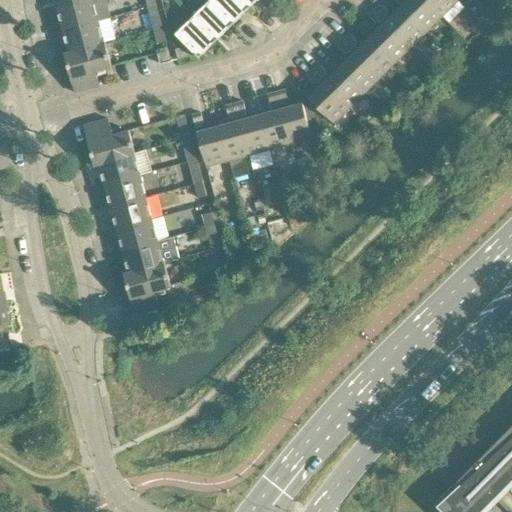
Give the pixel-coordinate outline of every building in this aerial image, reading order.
[(54,0),(57,8),(88,0),(54,0)] [(63,30),(98,21),(110,18),(104,0),(88,0),(57,8),(63,30)] [(160,19),(154,0),(146,0),(152,21),(160,19)] [(231,25),(208,0),(191,17),(215,41),(231,25)] [(231,25),(248,8),(239,0),(208,0),(231,25)] [(256,0),(239,0),(248,8),(256,0)] [(426,0),(406,0),(402,5),(426,31),(442,15),(426,0)] [(426,0),(442,15),(457,0),(426,0)] [(380,2),(374,8),(383,18),(387,13),(388,10),(380,2)] [(402,5),(386,21),(411,46),(426,31),(402,5)] [(379,22),(383,18),(374,8),(367,15),(375,22),(379,22)] [(199,57),(215,41),(191,17),(175,33),(187,45),(175,49),(177,59),(196,54),(199,57)] [(162,27),(160,19),(152,21),(154,29),(162,27)] [(64,53),(64,54),(105,43),(105,42),(104,42),(98,21),(63,30),(69,51),(64,53)] [(386,21),(370,36),(395,61),(411,46),(386,21)] [(162,27),(154,29),(158,43),(166,41),(162,27)] [(349,33),(343,39),(352,48),(356,44),(356,40),(349,33)] [(370,36),(355,51),(380,77),(395,61),(370,36)] [(348,53),(352,48),(343,39),(336,45),(344,53),(348,53)] [(105,43),(64,54),(74,92),(99,86),(95,70),(111,66),(105,43)] [(168,50),(157,53),(160,64),(171,61),(168,50)] [(355,51),(339,66),(364,92),(380,77),(355,51)] [(318,63),(312,69),(321,78),(326,74),(326,70),(318,63)] [(339,66),(324,82),(349,107),(364,92),(339,66)] [(317,83),(321,78),(312,69),(306,75),(313,83),(317,83)] [(333,123),(349,107),(324,82),(308,97),(333,123)] [(285,90),(276,92),(280,105),(286,103),(288,100),(285,90)] [(274,106),(280,105),(276,92),(268,94),(270,104),(274,106)] [(243,101),(235,103),(238,116),(244,114),(246,111),(243,101)] [(232,118),(238,116),(235,103),(226,106),(229,116),(232,118)] [(281,108),(291,143),(312,137),(303,103),(281,108)] [(281,108),(260,114),(270,149),(291,143),(281,108)] [(192,115),(196,128),(202,126),(204,123),(201,113),(192,115)] [(248,154),(270,149),(260,114),(239,120),(248,154)] [(184,115),(177,117),(179,125),(187,123),(184,115)] [(83,125),(94,164),(135,153),(129,130),(112,134),(108,118),(83,125)] [(239,120),(218,126),(227,160),(248,154),(239,120)] [(187,123),(179,125),(182,139),(190,137),(187,123)] [(197,132),(206,166),(227,160),(218,126),(197,132)] [(190,137),(182,139),(186,152),(194,150),(190,137)] [(135,154),(135,153),(94,164),(94,165),(99,163),(104,185),(140,175),(134,154),(135,154)] [(191,170),(195,184),(203,182),(199,168),(191,170)] [(146,197),(140,175),(104,185),(110,206),(146,197)] [(198,198),(206,195),(203,182),(195,184),(198,198)] [(152,219),(146,197),(110,206),(116,228),(152,219)] [(215,226),(211,212),(203,214),(207,228),(215,226)] [(116,228),(122,250),(158,241),(152,219),(116,228)] [(217,234),(209,236),(213,250),(221,248),(217,234)] [(261,238),(264,247),(273,245),(271,236),(261,238)] [(158,241),(122,250),(128,271),(128,272),(165,263),(162,252),(177,248),(174,237),(158,241)] [(221,248),(213,250),(216,264),(224,262),(221,248)] [(224,262),(216,264),(219,272),(226,270),(224,262)] [(129,296),(134,312),(159,306),(156,295),(174,290),(173,285),(172,281),(169,281),(165,263),(128,272),(123,274),(127,289),(129,296)] [(0,331),(8,330),(3,299),(0,299),(0,331)] [(9,344),(0,344),(0,354),(10,354),(9,344)] [(440,501),(436,504),(443,511),(479,511),(493,498),(511,479),(511,424),(438,499),(440,501)]
